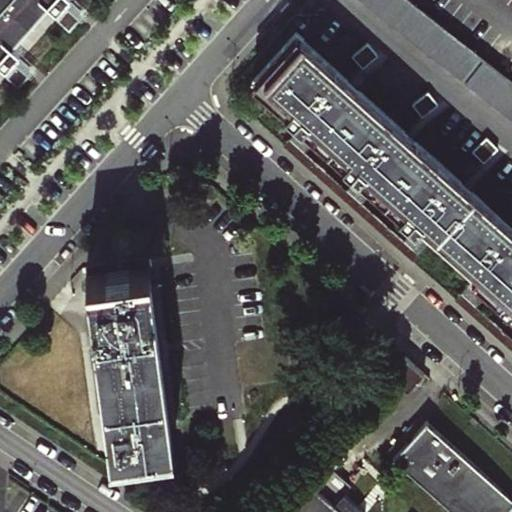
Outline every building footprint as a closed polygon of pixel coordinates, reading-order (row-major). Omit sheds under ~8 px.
[(0,0),(0,46),(7,53),(21,37),(13,30),(39,0),(0,0)] [(511,80),(443,25),(411,0),(363,0),(511,118),(511,80)] [(511,224),(304,39),(305,38),(301,35),(265,78),(267,79),(268,79),(293,101),(291,103),(307,117),(309,115),(350,151),(349,153),(364,167),(366,165),(407,201),(405,203),(421,218),(423,216),(465,253),(463,255),(479,269),(481,267),(511,294),(511,224)] [(304,121),(307,117),(291,103),(287,107),(304,121)] [(360,171),(364,167),(349,153),(345,157),(360,171)] [(417,222),(421,218),(405,203),(401,208),(417,222)] [(475,273),(479,269),(463,255),(459,259),(475,273)] [(175,442),(174,443),(149,269),(150,269),(150,267),(90,275),(90,277),(91,276),(93,294),(96,314),(110,416),(113,437),(115,451),(113,452),(114,454),(175,445),(175,442)] [(87,315),(93,314),(90,294),(84,295),(87,315)] [(396,378),(413,394),(431,376),(413,360),(396,378)] [(511,511),(511,495),(432,424),(392,468),(441,511),(511,511)] [(343,511),(321,492),(302,511),(343,511)]
